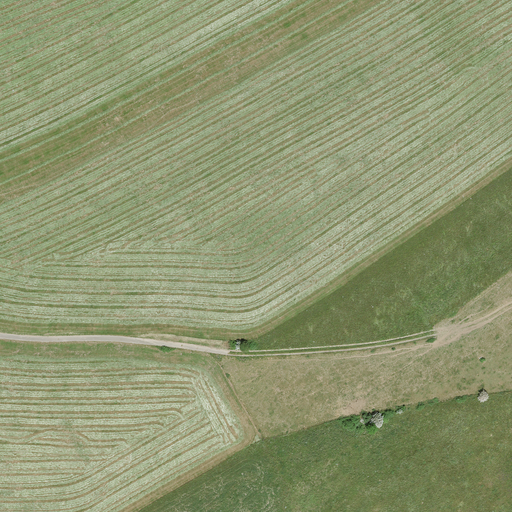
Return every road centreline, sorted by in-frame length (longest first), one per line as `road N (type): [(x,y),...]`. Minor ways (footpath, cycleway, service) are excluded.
road 1 (track): [(229,352),(376,347),(452,331),(511,307)]
road 2 (residential): [(0,335),(229,352)]
